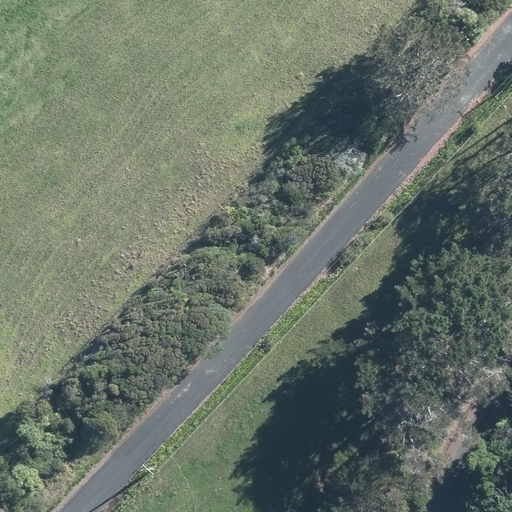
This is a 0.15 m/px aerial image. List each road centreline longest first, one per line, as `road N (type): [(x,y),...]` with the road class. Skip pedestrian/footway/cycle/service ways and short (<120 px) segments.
road 1 (unclassified): [(54,511),(511,12)]
road 2 (unclassified): [(466,511),(511,377)]
